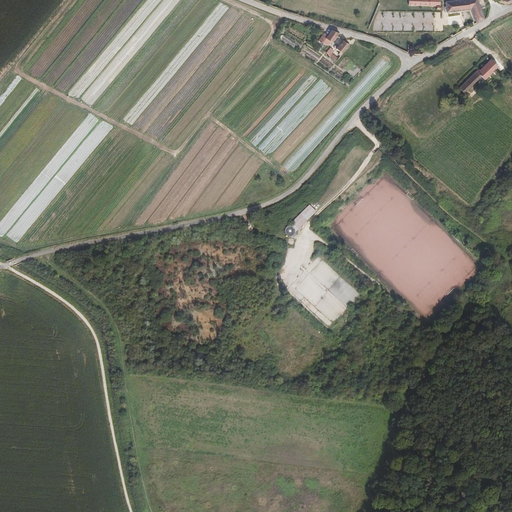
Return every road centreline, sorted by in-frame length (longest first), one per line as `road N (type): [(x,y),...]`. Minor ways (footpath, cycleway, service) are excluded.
road 1 (track): [(129,511),(91,329),(4,265)]
road 2 (unclassified): [(410,64),(291,191),(230,214)]
road 3 (unclassified): [(244,0),(369,39),(410,64)]
